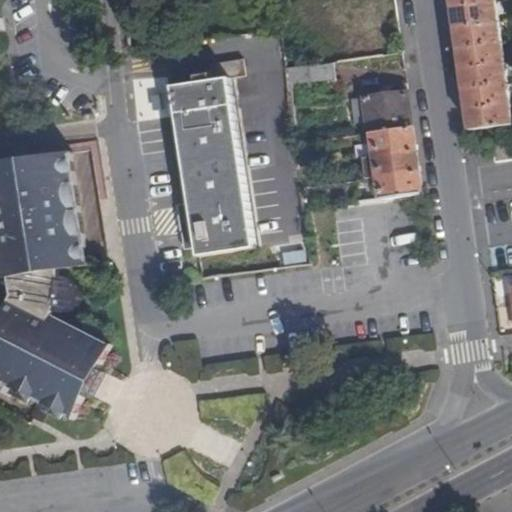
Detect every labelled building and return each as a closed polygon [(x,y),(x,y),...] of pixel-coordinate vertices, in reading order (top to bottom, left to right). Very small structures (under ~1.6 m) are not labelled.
[(455,7),(458,27),(500,21),(498,1),(455,7)] [(341,62),(386,55),(380,15),(336,22),(341,62)] [(458,27),(461,48),(503,42),(500,21),(458,27)] [(461,48),(464,68),(506,62),(503,42),(461,48)] [(244,56),(208,61),(209,73),(196,74),(196,82),(174,84),(188,202),(176,204),(181,252),(194,251),(195,257),(252,250),(233,76),(246,75),(244,56)] [(464,68),(467,89),(509,82),(506,62),(464,68)] [(321,66),(289,69),(291,84),(323,79),(321,66)] [(467,89),(469,109),(511,103),(509,82),(467,89)] [(415,127),(410,92),(354,100),(358,125),(371,123),(373,133),(375,133),(415,127)] [(469,109),(473,130),(511,124),(511,105),(511,103),(469,109)] [(415,127),(375,133),(379,159),(366,161),(368,177),(381,176),(384,199),(424,192),(415,127)] [(511,140),(494,143),(496,161),(511,159),(511,140)] [(11,299),(10,301),(0,320),(0,378),(73,418),(91,384),(110,347),(52,317),(56,312),(68,313),(76,309),(80,298),(80,292),(79,287),(72,280),(60,276),(58,269),(83,265),(68,145),(0,152),(0,277),(8,276),(11,299)]
